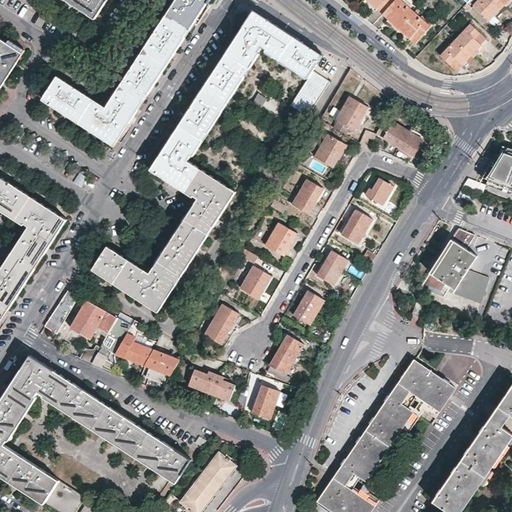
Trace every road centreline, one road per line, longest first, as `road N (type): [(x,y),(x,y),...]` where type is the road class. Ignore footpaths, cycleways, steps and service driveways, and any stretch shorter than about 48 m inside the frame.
road 1 (residential): [(297,465),(255,437),(160,404),(19,332)]
road 2 (residential): [(250,345),(362,162),(374,159),(436,184)]
road 3 (tertiary): [(256,0),(344,48),(410,98),(479,122)]
road 4 (residential): [(116,177),(230,0)]
road 5 (tertiary): [(486,82),(447,85),(408,70),(321,0)]
road 6 (tertiary): [(297,465),(362,315)]
road 7 (residential): [(99,206),(149,232),(164,210),(116,177)]
road 8 (residential): [(181,324),(166,328),(63,267)]
road 9 (residential): [(140,0),(97,64),(50,41)]
road 10 (tertiary): [(362,315),(425,202)]
road 11 (residential): [(116,177),(14,111)]
